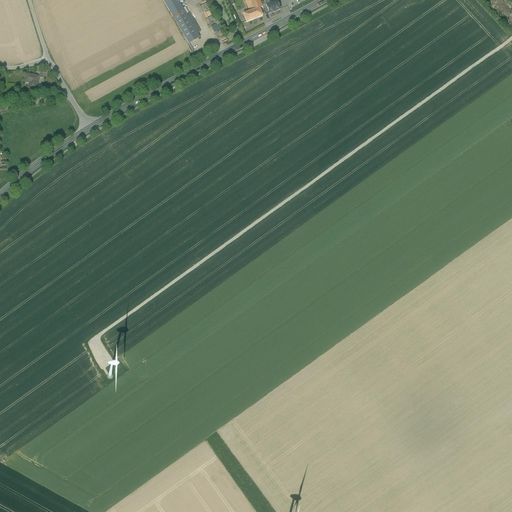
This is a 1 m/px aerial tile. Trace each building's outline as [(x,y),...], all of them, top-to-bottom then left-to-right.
[(163,0),(189,44),(198,39),(196,35),(200,33),(189,14),(185,16),(176,1),(178,0),(163,0)] [(258,0),(244,0),(249,11),(250,10),(251,12),(259,9),(262,8),(258,0)] [(273,3),(266,6),(269,14),(280,10),(277,2),(273,3)] [(251,12),(243,15),(246,23),(262,17),(259,9),(251,12)] [(211,25),(213,32),(222,28),(219,21),(211,25)] [(28,89),(36,90),(39,77),(26,74),(25,81),(30,82),(28,89)]
